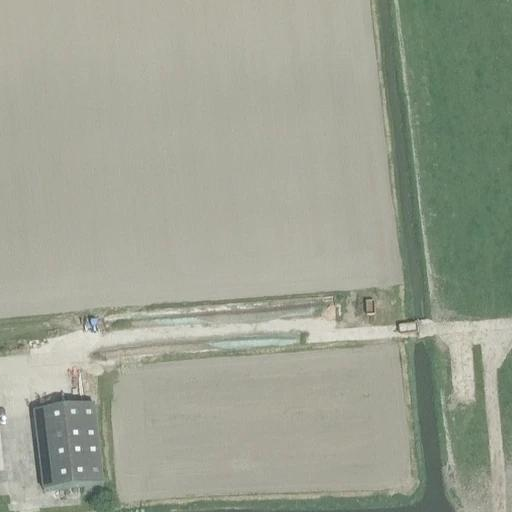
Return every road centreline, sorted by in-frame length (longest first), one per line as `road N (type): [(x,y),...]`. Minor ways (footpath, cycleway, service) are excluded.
road 1 (track): [(511,324),(26,362)]
road 2 (track): [(498,511),(484,326)]
